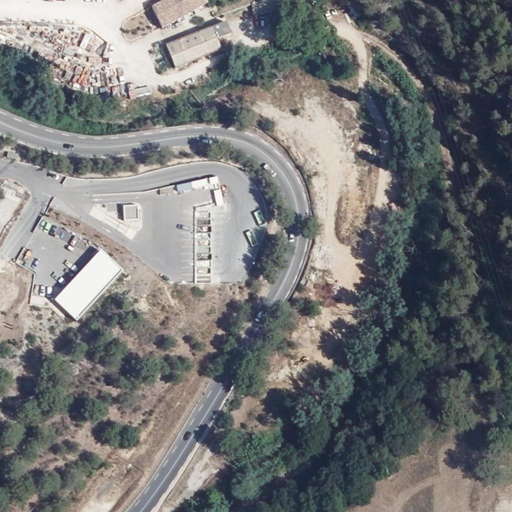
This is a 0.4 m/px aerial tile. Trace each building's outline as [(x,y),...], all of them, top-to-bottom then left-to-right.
[(163,0),(154,4),(165,27),(212,3),(210,0),(163,0)] [(267,0),(260,2),(266,16),(305,9),(303,0),(267,0)] [(151,29),(157,26),(153,17),(147,20),(151,29)] [(180,69),(228,49),(218,24),(170,46),(180,69)] [(92,51),(94,44),(80,39),(77,46),(92,51)] [(296,151),(307,142),(299,132),(288,141),(296,151)] [(298,150),(302,157),(315,150),(311,143),(298,150)] [(170,183),(175,210),(221,202),(217,176),(170,183)] [(122,205),(123,219),(138,218),(137,203),(122,205)] [(193,257),(195,280),(214,279),(209,212),(194,213),(197,257),(193,257)] [(98,248),(52,297),(74,318),(120,268),(98,248)]
